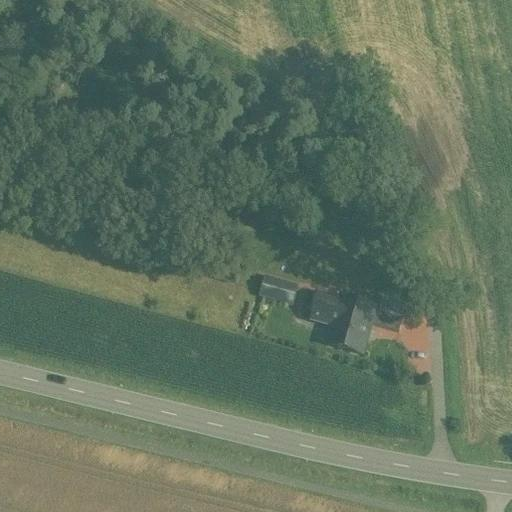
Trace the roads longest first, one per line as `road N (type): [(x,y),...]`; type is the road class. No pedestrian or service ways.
road 1 (tertiary): [(0,372),(346,457),(511,483)]
road 2 (track): [(0,167),(238,232),(406,225),(432,263),(435,311)]
